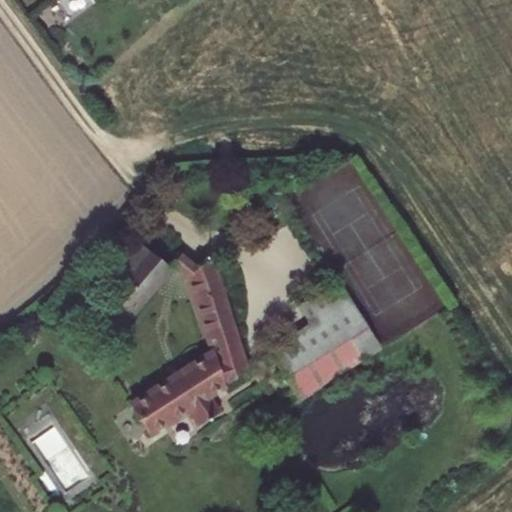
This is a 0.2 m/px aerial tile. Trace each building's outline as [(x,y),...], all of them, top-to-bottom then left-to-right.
[(164,263),(130,232),(121,237),(96,270),(107,282),(80,313),(102,334),(164,263)] [(202,350),(121,403),(137,429),(239,362),(204,254),(190,259),(178,273),(202,350)] [(316,319),(354,305),(329,269),(287,297),(302,316),(288,326),(293,328),(316,319)] [(288,376),(298,387),(375,334),(354,305),(316,319),(329,357),(288,376)] [(263,343),(288,376),(329,357),(316,319),(293,328),(288,326),(263,343)]
